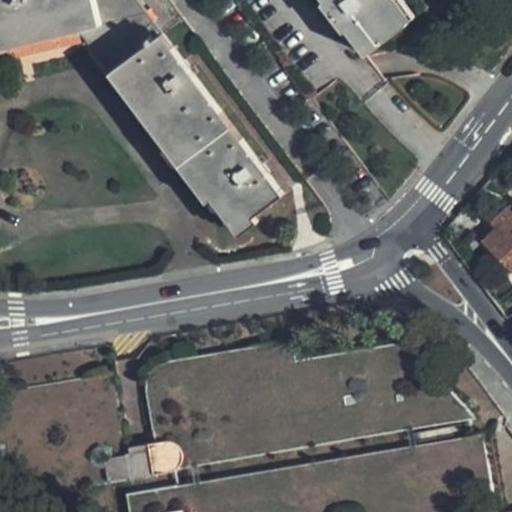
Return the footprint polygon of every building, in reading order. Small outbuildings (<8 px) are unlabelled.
[(0,0),(0,63),(74,46),(82,45),(204,208),(207,205),(213,201),(238,233),(251,224),(302,187),(164,0),(0,0)] [(366,53),(414,16),(401,0),(324,0),(325,1),(322,3),(344,32),(348,29),(366,53)] [(204,208),(82,45),(74,46),(198,212),(204,208)] [(238,233),(213,201),(207,205),(237,245),(256,231),(251,224),(238,233)] [(511,273),(511,212),(482,242),(511,273)] [(143,390),(152,443),(128,447),(115,374),(0,393),(0,491),(2,504),(112,485),(158,476),(158,473),(481,418),(416,336),(301,354),(298,334),(169,357),(157,360),(148,369),(143,379),(143,390)] [(511,511),(511,507),(497,511),(483,433),(155,491),(122,497),(124,511),(511,511)]
